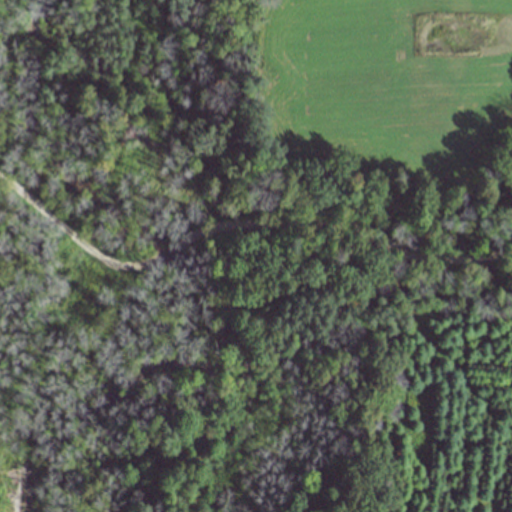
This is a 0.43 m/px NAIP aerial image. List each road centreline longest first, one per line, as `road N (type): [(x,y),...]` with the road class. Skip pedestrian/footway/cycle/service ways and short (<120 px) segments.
road 1 (track): [(170,246),(233,223),(294,222),(347,229),(419,254),(511,254)]
road 2 (track): [(0,172),(118,265),(158,253)]
